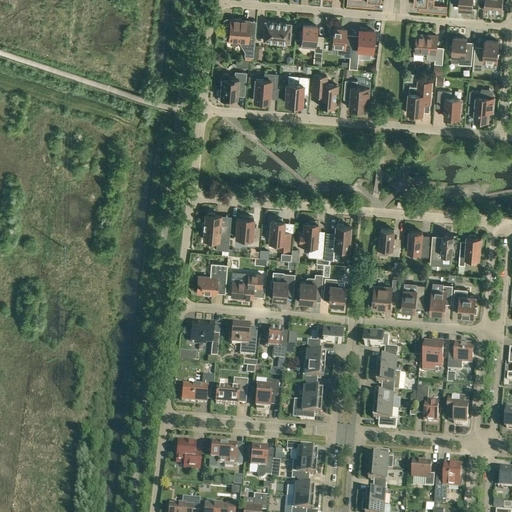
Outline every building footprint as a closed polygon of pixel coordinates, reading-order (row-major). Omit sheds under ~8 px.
[(414,0),(414,4),(420,5),(421,5),(420,11),(419,10),(419,11),(447,13),(447,6),(434,5),(434,0),(414,0)] [(459,0),(459,9),(472,10),(473,0),(459,0)] [(484,0),(484,10),(502,12),(502,0),(484,0)] [(249,20),(247,20),(231,19),(230,31),(228,31),(227,40),(229,40),(239,41),(245,51),(245,56),(253,56),(255,32),(248,31),(249,20)] [(291,24),(265,21),(263,40),(289,42),(291,24)] [(322,52),(323,38),(317,37),(316,36),(317,26),(303,25),(302,32),(300,32),(299,40),(301,40),(301,47),(314,49),(314,52),(322,52)] [(349,57),(351,45),(345,45),(346,28),(333,27),(333,35),(330,35),(329,44),(332,44),(332,45),(336,45),(338,47),(337,54),(343,54),(343,56),(349,57)] [(351,45),(349,57),(349,68),(356,69),(358,50),(372,51),(374,31),(367,30),(367,28),(360,28),(359,30),(359,29),(358,46),(351,45),(352,34),(351,45)] [(435,53),(435,60),(434,64),(442,64),(444,48),(437,47),(438,36),(417,34),(416,44),(415,44),(414,53),(423,54),(423,53),(435,53)] [(471,65),(472,52),(466,52),(467,38),(454,37),(453,45),(450,45),(450,53),(452,54),(452,55),(457,56),(459,58),(459,64),(471,65)] [(485,51),(475,50),(473,70),(483,71),(484,61),(497,62),(499,41),(486,40),(485,51)] [(433,75),(444,76),(445,66),(434,65),(433,75)] [(238,86),(245,86),(246,72),(235,71),(234,77),(229,77),(229,76),(229,75),(229,74),(228,74),(227,73),(226,73),(225,73),(224,73),(223,73),(222,74),(222,75),(222,76),(221,76),(220,89),(218,89),(218,99),(228,100),(228,98),(231,98),(231,96),(237,97),(238,86)] [(276,89),(276,88),(277,74),(264,73),(264,79),(255,78),(253,100),(269,101),(270,88),(276,89)] [(313,74),(312,89),(312,94),(320,95),(319,106),(334,107),(335,92),(337,92),(337,85),(326,84),(326,75),(313,74)] [(296,83),(287,83),(287,87),(285,87),(284,94),(286,94),(286,103),(301,104),(301,95),(303,93),(308,94),(309,77),(299,76),(299,81),(296,83)] [(437,76),(436,85),(443,85),(444,77),(437,76)] [(350,94),(350,99),(349,108),(351,108),(351,111),(358,111),(358,109),(363,109),(364,97),(367,98),(368,88),(356,87),(357,81),(345,80),(343,98),(344,98),(344,93),(350,94)] [(417,94),(409,93),(407,113),(409,113),(409,115),(415,115),(415,114),(423,114),(424,104),(430,104),(432,82),(418,81),(417,94)] [(446,105),(445,108),(445,116),(446,116),(447,119),(452,119),(453,117),(459,118),(460,110),(462,110),(463,102),(461,102),(461,99),(451,98),(452,92),(438,90),(436,108),(437,108),(437,104),(446,105)] [(470,90),(469,104),(476,105),(474,119),(476,119),(475,121),(482,122),(483,120),(488,120),(489,111),(493,112),(494,98),(481,97),(481,92),(470,90)] [(228,250),(230,227),(220,226),(221,215),(214,215),(214,213),(207,212),(207,214),(205,214),(205,221),(203,221),(202,229),(204,229),(203,239),(217,240),(216,249),(228,250)] [(252,232),(253,227),(254,218),(251,218),(251,216),(240,215),(240,217),(237,217),(235,237),(247,238),(246,245),(258,246),(260,227),(259,227),(259,232),(252,232)] [(283,230),(284,222),(284,221),(283,221),(282,218),(277,218),(276,220),(271,219),(270,230),(267,230),(266,239),(269,239),(269,241),(277,242),(277,248),(289,250),(290,232),(285,232),(283,230)] [(308,254),(322,255),(323,243),(316,242),(318,224),(317,223),(317,221),(309,221),(309,223),(304,222),(303,231),(299,231),(298,244),(309,245),(308,254)] [(335,225),(335,233),(334,237),(326,236),(324,259),(333,259),(334,248),(348,249),(350,226),(343,226),(343,224),(337,223),(337,225),(335,225)] [(378,237),(378,245),(380,245),(380,247),(379,254),(387,254),(399,256),(400,242),(393,242),(394,238),(395,230),(381,229),(380,238),(378,237)] [(428,257),(429,245),(421,244),(422,232),(410,231),(408,251),(420,252),(420,256),(428,257)] [(440,247),(432,246),(431,259),(439,259),(441,259),(442,254),(452,255),(454,235),(443,234),(442,243),(440,243),(440,247)] [(467,236),(467,241),(466,251),(460,251),(459,265),(465,265),(466,258),(480,259),(481,237),(475,237),(475,235),(469,234),(469,236),(467,236)] [(216,294),(216,293),(217,284),(225,284),(225,288),(224,288),(224,289),(225,289),(225,293),(224,293),(225,293),(225,284),(227,265),(226,265),(227,265),(226,270),(224,270),(224,264),(211,263),(210,277),(198,276),(196,293),(216,294)] [(286,288),(293,289),(295,274),(283,273),(282,280),(273,279),(273,281),(271,280),(270,287),(272,287),(271,299),(285,300),(286,288)] [(253,287),(261,287),(262,275),(248,274),(247,282),(232,281),(230,296),(232,296),(232,297),(233,299),(240,299),(242,298),(242,297),(252,297),(253,287)] [(314,291),(321,292),(322,275),(315,274),(315,278),(307,277),(306,279),(306,282),(300,281),(299,287),(298,289),(297,294),(299,295),(298,301),(313,302),(314,291)] [(329,290),(329,299),(328,304),(342,305),(343,297),(345,297),(346,288),(344,288),(344,286),(336,285),(336,278),(325,277),(324,289),(329,290)] [(375,286),(373,308),(390,309),(392,290),(398,291),(399,279),(393,278),(392,287),(375,286)] [(444,314),(445,304),(445,300),(451,300),(453,285),(444,284),(443,290),(432,289),(430,313),(444,314)] [(415,311),(416,308),(416,300),(423,301),(425,286),(417,285),(416,291),(404,289),(402,310),(415,311)] [(459,301),(459,310),(458,315),(474,316),(474,314),(476,314),(477,307),(475,307),(476,296),(467,296),(468,290),(455,288),(453,300),(459,301)] [(212,343),(212,346),(211,356),(217,357),(219,335),(213,334),(214,323),(193,322),(192,332),(190,331),(190,338),(191,338),(191,341),(199,341),(198,343),(205,343),(205,342),(212,343)] [(249,326),(244,326),(233,325),(232,333),(230,332),(230,341),(232,341),(232,344),(241,344),(240,354),(255,355),(256,338),(248,337),(249,326)] [(281,341),(282,331),(282,329),(282,330),(270,328),(269,328),(268,337),(266,337),(266,336),(265,346),(273,347),(272,358),(285,359),(287,341),(281,341)] [(307,340),(307,347),(320,348),(321,342),(323,342),(341,344),(342,332),(339,331),(339,329),(340,329),(332,328),(332,329),(333,329),(332,331),(318,330),(317,341),(307,340)] [(375,332),(376,332),(368,331),(368,332),(369,332),(368,334),(366,334),(365,346),(385,348),(385,353),(398,354),(398,348),(388,347),(389,336),(375,334),(375,332)] [(430,335),(429,335),(429,344),(422,344),(423,334),(421,351),(421,355),(419,371),(426,372),(426,371),(420,370),(421,363),(424,363),(423,369),(434,370),(434,365),(440,365),(441,359),(442,359),(444,343),(433,342),(433,345),(429,344),(430,335)] [(455,355),(449,355),(448,369),(462,370),(463,362),(472,363),(474,345),(472,345),(472,344),(466,343),(466,345),(456,344),(455,355)] [(320,354),(320,348),(307,347),(306,364),(304,364),(304,365),(324,366),(325,354),(320,354)] [(379,359),(378,371),(396,372),(397,354),(398,354),(385,353),(384,359),(379,359)] [(323,378),(324,366),(304,365),(302,382),(317,384),(318,378),(323,378)] [(377,382),(379,383),(382,383),(382,389),(394,390),(396,372),(378,371),(377,382)] [(206,403),(206,400),(207,391),(213,392),(214,376),(203,375),(202,386),(183,385),(183,392),(180,392),(180,399),(182,399),(182,401),(206,403)] [(233,389),(226,388),(226,386),(218,386),(218,388),(217,388),(216,403),(237,405),(238,394),(246,395),(248,380),(234,379),(233,389)] [(271,396),(278,397),(279,382),(267,381),(266,387),(257,386),(256,407),(257,407),(256,409),(264,410),(264,408),(270,408),(271,396)] [(322,390),(319,390),(317,390),(317,384),(302,382),(302,383),(304,383),(303,401),(321,402),(322,390)] [(425,410),(425,415),(424,421),(428,421),(428,422),(433,422),(437,422),(439,403),(435,402),(430,402),(428,402),(429,388),(418,387),(416,409),(425,410)] [(376,395),(375,407),(393,408),(394,390),(382,389),(381,395),(376,395)] [(447,418),(454,419),(454,424),(467,425),(468,406),(464,406),(464,398),(449,396),(447,418)] [(321,402),(303,401),(296,400),(296,406),(300,406),(299,418),(314,420),(315,413),(320,414),(321,402)] [(374,418),(376,419),(379,419),(379,427),(396,429),(397,420),(392,419),(393,408),(375,407),(374,418)] [(176,462),(184,463),(184,468),(200,469),(201,454),(195,454),(196,443),(193,443),(193,441),(179,440),(179,441),(178,441),(177,447),(176,446),(174,448),(174,452),(175,454),(177,454),(176,462)] [(317,451),(314,451),(311,451),(312,445),(287,442),(286,450),(296,451),(296,461),(316,463),(317,451)] [(233,467),(233,464),(235,464),(237,446),(229,446),(229,444),(220,443),(220,445),(212,444),(211,458),(219,459),(218,463),(225,464),(225,466),(233,467)] [(250,466),(249,473),(257,474),(258,476),(259,478),(261,478),(263,478),(264,477),(265,475),(269,475),(271,475),(273,461),(266,460),(267,451),(267,450),(267,449),(265,449),(263,449),(253,448),(252,450),(250,450),(250,457),(252,458),(251,466),(250,466)] [(370,456),(369,468),(388,469),(389,451),(377,450),(376,456),(370,456)] [(271,475),(271,477),(278,478),(280,460),(273,460),(273,461),(271,475)] [(315,475),(316,463),(296,461),(295,462),(298,462),(296,479),(294,479),(309,481),(309,474),(315,475)] [(432,463),(414,461),(412,477),(426,479),(425,486),(434,487),(435,475),(431,475),(432,463)] [(446,464),(445,465),(445,476),(437,475),(434,503),(446,504),(446,500),(447,500),(448,486),(460,487),(460,485),(462,485),(462,479),(460,479),(461,465),(460,465),(460,463),(454,463),(454,465),(446,464)] [(388,469),(369,468),(368,479),(374,480),(374,486),(386,487),(388,469)] [(511,469),(503,469),(503,473),(500,473),(500,472),(498,488),(499,488),(499,487),(501,487),(511,487),(511,469)] [(234,475),(233,485),(241,485),(242,475),(234,475)] [(309,481),(294,479),(292,497),(313,499),(314,487),(308,487),(309,481)] [(367,492),(366,503),(385,505),(386,487),(374,486),(373,492),(367,492)] [(267,511),(269,496),(254,495),(253,507),(245,506),(244,511),(260,511),(261,511),(267,511)] [(313,499),(292,497),(291,511),(306,511),(306,510),(312,511),(313,499)] [(187,506),(182,506),(170,505),(169,511),(167,511),(191,511),(192,510),(198,511),(199,499),(188,498),(187,506)] [(384,511),(385,505),(366,503),(365,511),(384,511)]
